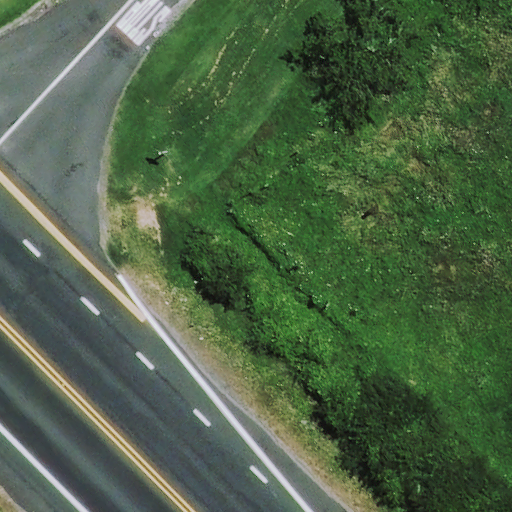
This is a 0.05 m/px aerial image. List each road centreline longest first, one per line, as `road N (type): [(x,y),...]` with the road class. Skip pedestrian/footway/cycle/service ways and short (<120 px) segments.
road 1 (secondary): [(187,511),(0,319)]
road 2 (residential): [(0,138),(132,0)]
